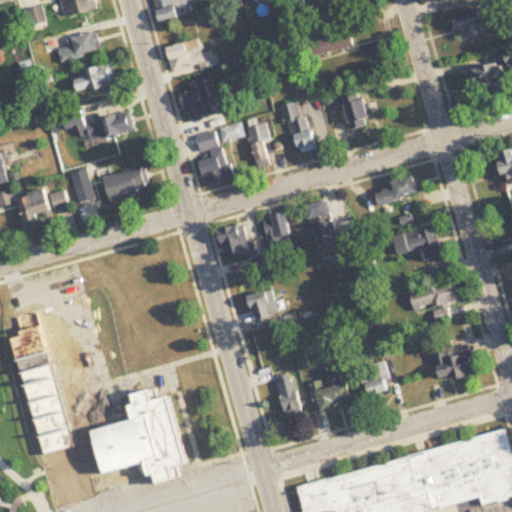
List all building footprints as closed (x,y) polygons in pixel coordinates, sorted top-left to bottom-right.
[(65,0),(67,19),(100,17),(98,0),(65,0)] [(155,0),(162,24),(181,19),(178,8),(207,1),(206,0),(155,0)] [(28,12),(34,29),(50,23),(44,6),(28,12)] [(466,39),(499,29),(496,21),(488,24),(484,11),(460,19),(466,39)] [(103,51),(96,31),(68,41),(70,47),(60,50),(64,64),(103,51)] [(350,31),(304,43),(309,62),(354,50),(350,31)] [(204,54),(201,40),(169,48),(175,75),(219,65),(216,51),(204,54)] [(83,96),(121,84),(115,63),(76,76),(83,96)] [(511,86),(505,63),(475,71),(481,94),(511,86)] [(188,85),(190,92),(182,95),(191,122),(216,114),(205,80),(188,85)] [(286,125),(293,123),(301,154),(318,150),(305,101),(281,107),(286,125)] [(356,132),(375,125),(366,101),(347,108),(356,132)] [(66,113),(69,130),(82,128),(85,143),(137,133),(133,112),(90,121),(87,109),(66,113)] [(247,138),(243,123),(221,129),(225,144),(247,138)] [(266,143),(273,142),(268,125),(250,129),(260,171),(271,168),(266,143)] [(208,186),(235,177),(218,130),(197,137),(203,155),(214,151),(216,158),(201,164),(208,186)] [(0,186),(10,184),(0,142),(0,186)] [(511,153),(502,156),(508,187),(511,186),(511,153)] [(98,200),(89,169),(73,174),(82,205),(98,200)] [(113,202),(152,192),(146,169),(107,178),(113,202)] [(395,189),(378,194),(382,207),(422,197),(417,177),(394,183),(395,189)] [(0,202),(2,211),(16,208),(13,191),(0,193),(0,202)] [(67,192),(52,196),(50,192),(21,199),(28,226),(57,219),(56,211),(71,207),(67,192)] [(310,207),(317,246),(338,242),(342,263),(357,260),(351,233),(335,236),(328,203),(310,207)] [(273,250),(296,244),(288,215),(265,221),(273,250)] [(255,254),(245,225),(223,233),(232,262),(255,254)] [(410,253),(425,249),(429,263),(444,259),(436,228),(405,236),(410,253)] [(459,302),(454,284),(411,294),(415,312),(459,302)] [(250,297),(256,322),(281,316),(275,291),(250,297)] [(437,320),(450,317),(449,311),(436,314),(437,320)] [(58,351),(65,374),(77,371),(70,348),(58,351)] [(443,381),(478,372),(471,348),(437,358),(443,381)] [(53,354),(24,360),(46,454),(75,448),(53,354)] [(389,363),(362,367),(367,397),(394,393),(389,363)] [(316,380),(323,410),(354,404),(348,373),(316,380)] [(278,382),(287,417),(304,413),(296,378),(278,382)] [(98,430),(108,473),(92,477),(95,492),(160,477),(161,483),(180,479),(177,467),(191,464),(175,397),(158,401),(155,390),(137,395),(139,404),(134,406),(137,421),(98,430)] [(434,511),(483,500),(484,505),(511,498),(511,438),(511,433),(296,484),(303,511),(434,511)]
